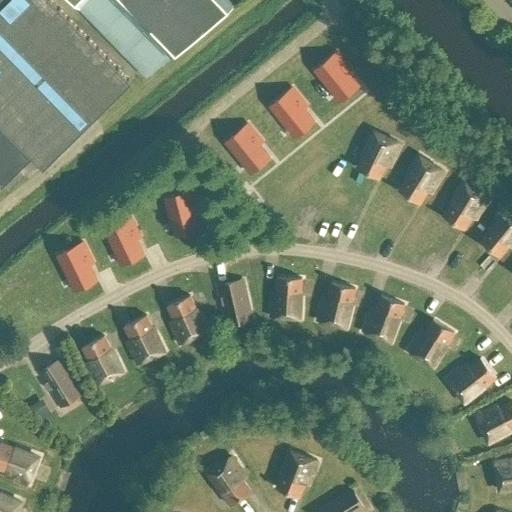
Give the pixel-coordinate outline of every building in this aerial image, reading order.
[(45,167),(131,82),(50,0),(0,0),(0,186),(4,183),(10,190),(25,175),(18,169),(33,155),(45,167)] [(74,0),(76,1),(81,6),(78,9),(147,80),(176,52),(180,56),(228,9),(232,5),(226,0),(74,0)] [(358,86),(344,69),(348,66),(337,53),(315,71),(340,101),(358,86)] [(295,138),(314,122),(300,105),(303,102),(292,89),(270,107),(295,138)] [(251,173),(270,158),(256,141),(259,138),(248,125),(226,143),(251,173)] [(357,168),(380,179),(389,159),(393,161),(401,145),(375,132),(357,168)] [(399,191),(420,204),(432,185),(436,187),(445,172),(420,157),(399,191)] [(443,216),(465,230),(477,211),(480,213),(490,199),(465,183),(443,216)] [(199,230),(193,208),(197,207),(193,191),(165,198),(175,236),(199,230)] [(481,241),(500,257),(511,242),(511,215),(506,210),(481,241)] [(122,265),(143,254),(133,234),(137,232),(130,217),(104,230),(122,265)] [(96,280),(86,260),(90,258),(83,243),(57,256),(75,291),(96,280)] [(303,279),(278,278),(276,300),(272,300),(271,318),(301,319),(303,279)] [(219,286),(227,321),(251,316),(243,280),(219,286)] [(356,289),(332,283),(326,305),(322,304),(318,321),(347,328),(356,289)] [(191,296),(168,307),(177,327),(173,329),(180,345),(207,333),(191,296)] [(405,305),(382,296),(374,317),(370,316),(364,332),(391,342),(405,305)] [(147,316),(124,327),(134,347),(131,349),(138,365),(165,352),(147,316)] [(455,333),(434,320),(422,339),(418,337),(409,352),(434,367),(455,333)] [(105,336),(82,348),(93,368),(89,370),(97,385),(123,372),(105,336)] [(497,378),(481,359),(464,373),(461,369),(447,380),(465,403),(497,378)] [(39,373),(58,404),(80,391),(61,360),(39,373)] [(40,401),(31,406),(37,417),(46,411),(40,401)] [(476,417),(489,443),(511,430),(511,402),(493,412),(491,409),(476,417)] [(38,457),(1,443),(0,444),(0,469),(13,474),(11,478),(28,484),(38,457)] [(276,488),(300,497),(308,477),(312,478),(318,462),(291,451),(276,488)] [(231,506),(252,492),(239,473),(242,471),(232,457),(208,474),(231,506)] [(500,491),(511,489),(511,459),(495,462),(500,491)] [(349,493),(352,490),(352,489),(318,511),(362,511),(365,510),(361,511),(349,493)] [(16,511),(21,502),(0,493),(0,511),(16,511)]
